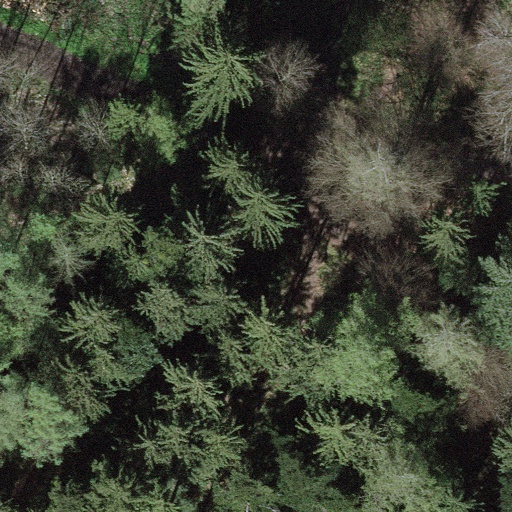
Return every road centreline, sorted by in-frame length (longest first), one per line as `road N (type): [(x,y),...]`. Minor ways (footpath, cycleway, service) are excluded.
road 1 (track): [(0,41),(298,172)]
road 2 (track): [(511,354),(443,324),(298,172)]
road 3 (track): [(298,172),(511,195)]
